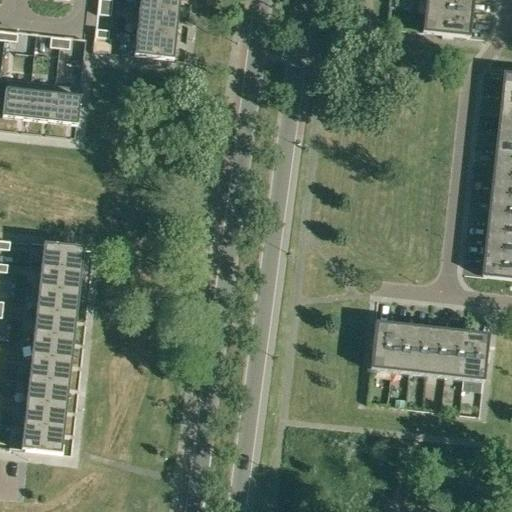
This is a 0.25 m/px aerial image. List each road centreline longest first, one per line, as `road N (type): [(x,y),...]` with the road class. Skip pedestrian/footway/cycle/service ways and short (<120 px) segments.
road 1 (tertiary): [(263,0),(195,511)]
road 2 (tertiary): [(236,511),(303,0)]
road 3 (residential): [(450,301),(467,85),(502,32),(509,0)]
